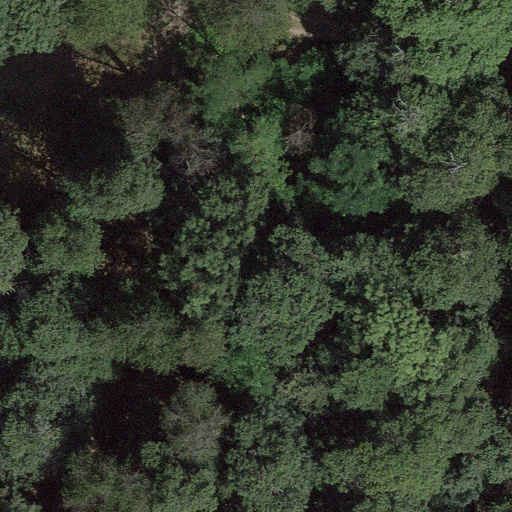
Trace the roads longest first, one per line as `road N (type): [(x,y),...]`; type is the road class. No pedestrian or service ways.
road 1 (track): [(75,511),(103,403),(124,190),(235,18)]
road 2 (track): [(235,18),(337,38),(511,30)]
